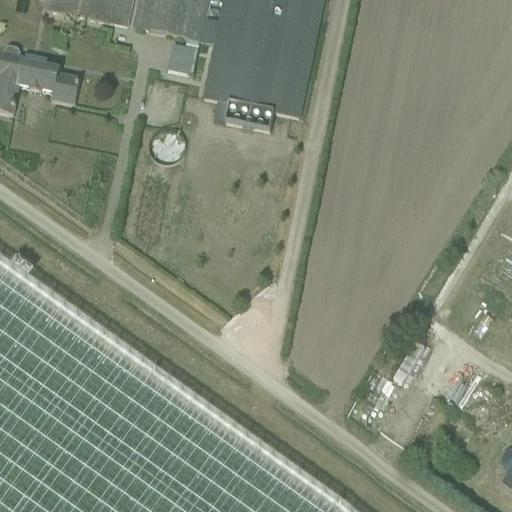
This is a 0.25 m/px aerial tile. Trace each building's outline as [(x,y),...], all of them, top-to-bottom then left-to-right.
[(125,0),(47,0),(44,16),(119,31),(125,0)] [(138,0),(132,34),(207,50),(216,0),(138,0)] [(0,75),(0,124),(14,128),(20,105),(77,120),(86,86),(59,79),(62,67),(6,53),(0,75)] [(175,81),(198,85),(203,59),(180,54),(175,81)] [(511,199),(511,178),(503,194),(511,199)] [(347,511),(0,266),(0,511),(347,511)] [(511,401),(511,383),(420,326),(393,369),(492,432),(511,401)] [(511,485),(511,455),(497,474),(511,485)]
